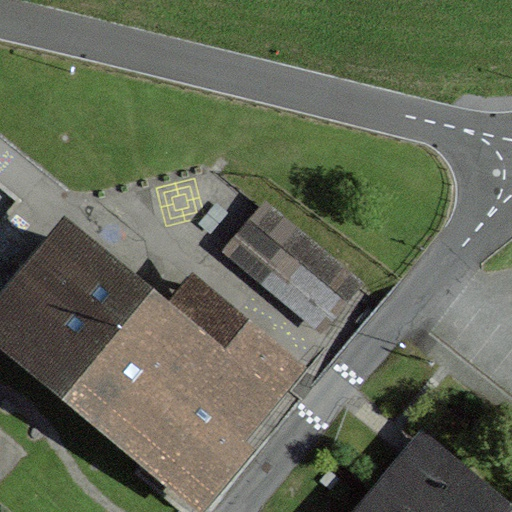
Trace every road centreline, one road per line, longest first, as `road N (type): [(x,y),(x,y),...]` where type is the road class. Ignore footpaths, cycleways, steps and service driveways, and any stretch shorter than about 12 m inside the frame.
road 1 (unclassified): [(0,18),(511,145)]
road 2 (residential): [(231,511),(511,203)]
